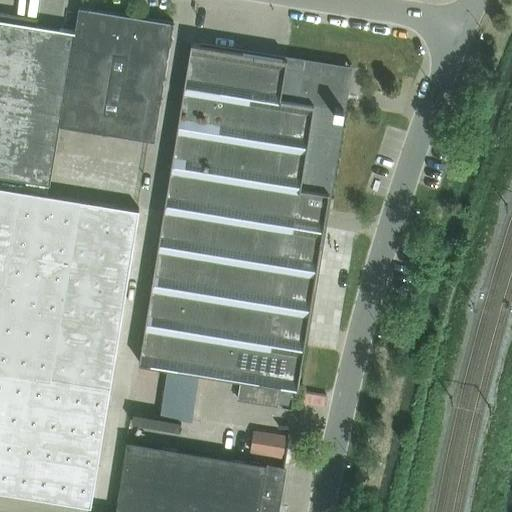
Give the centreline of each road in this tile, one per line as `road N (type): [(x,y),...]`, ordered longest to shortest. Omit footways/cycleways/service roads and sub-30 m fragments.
road 1 (unclassified): [(321,511),(388,233),(465,23)]
road 2 (unclassified): [(465,23),(317,0)]
